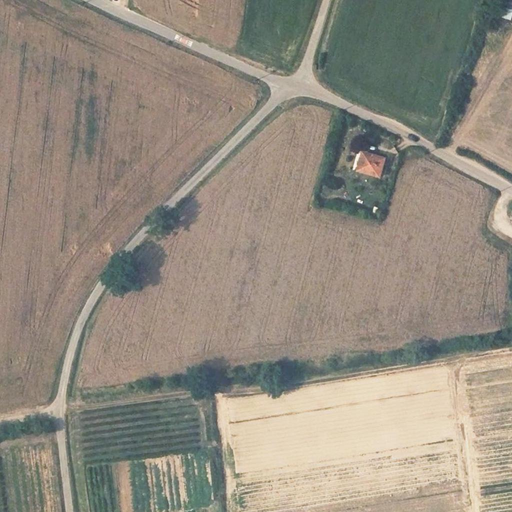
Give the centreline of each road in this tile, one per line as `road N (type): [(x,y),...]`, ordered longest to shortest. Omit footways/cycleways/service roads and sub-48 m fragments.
road 1 (track): [(0,424),(511,348)]
road 2 (unclassified): [(71,511),(59,412),(73,336),(147,225),(296,88)]
road 3 (residential): [(296,88),(414,138),(511,192)]
road 4 (residential): [(98,0),(296,88)]
